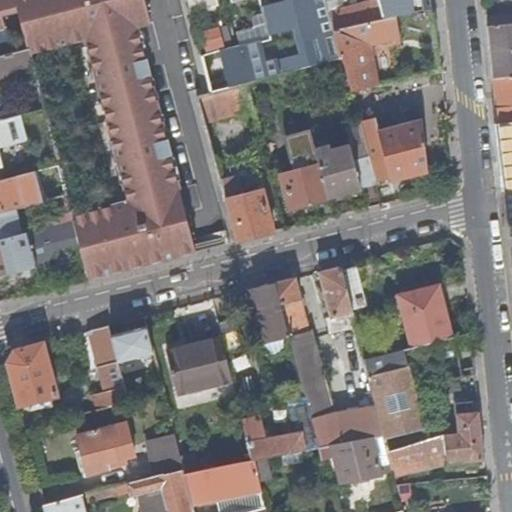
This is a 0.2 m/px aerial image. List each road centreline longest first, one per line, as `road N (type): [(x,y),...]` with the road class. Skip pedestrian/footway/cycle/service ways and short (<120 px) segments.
road 1 (residential): [(0,330),(482,205)]
road 2 (residential): [(482,205),(509,455)]
road 3 (residential): [(459,0),(482,205)]
